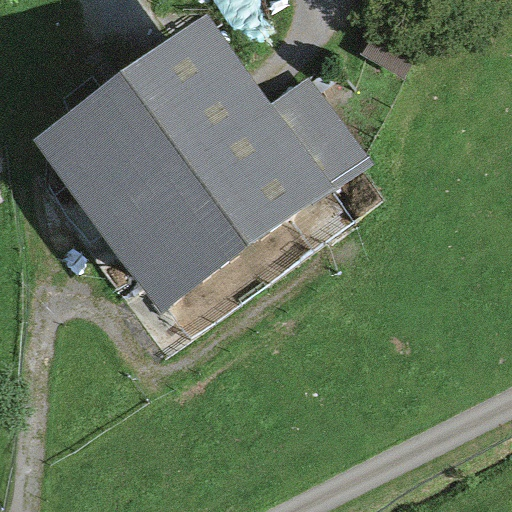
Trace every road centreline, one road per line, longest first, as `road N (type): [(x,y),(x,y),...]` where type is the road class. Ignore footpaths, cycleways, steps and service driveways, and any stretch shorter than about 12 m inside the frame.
road 1 (residential): [(511,400),(287,511)]
road 2 (track): [(46,296),(20,511)]
